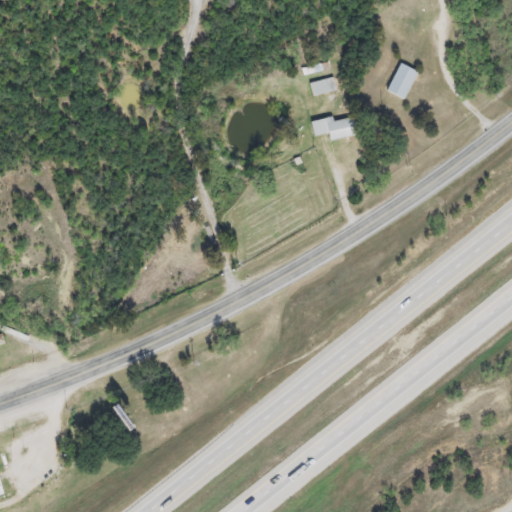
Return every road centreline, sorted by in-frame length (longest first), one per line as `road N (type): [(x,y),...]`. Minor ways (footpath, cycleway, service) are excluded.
road 1 (tertiary): [(511,110),(355,227),(232,300),(0,399)]
road 2 (motorway): [(511,220),(145,511)]
road 3 (motorway): [(239,511),(511,297)]
road 4 (residential): [(182,0),(166,84),(232,300)]
